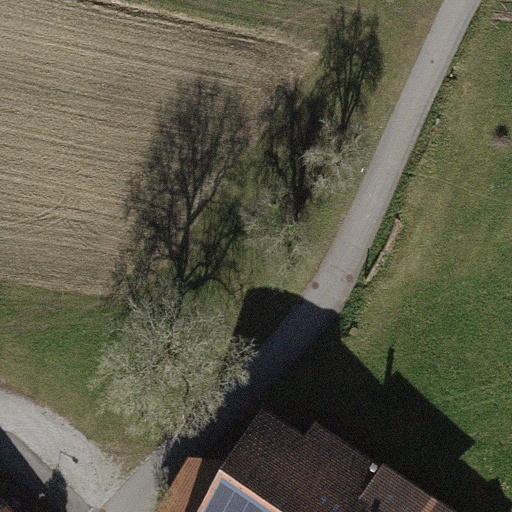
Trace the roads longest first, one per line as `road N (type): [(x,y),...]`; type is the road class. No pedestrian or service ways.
road 1 (residential): [(135,511),(188,444),(316,314),(465,0)]
road 2 (track): [(188,444),(260,423),(323,422),(478,511)]
